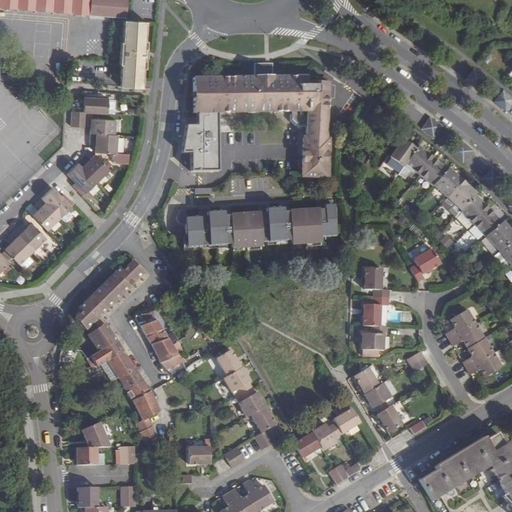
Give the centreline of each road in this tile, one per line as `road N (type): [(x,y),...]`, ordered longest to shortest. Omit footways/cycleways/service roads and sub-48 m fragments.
road 1 (tertiary): [(274,15),(364,56),(511,170)]
road 2 (tertiary): [(120,234),(158,166),(174,64),(221,12)]
road 3 (tertiary): [(511,135),(332,0)]
road 4 (residential): [(120,234),(162,277),(117,312),(155,375)]
road 5 (residential): [(325,511),(474,420)]
road 6 (tertiary): [(54,511),(35,350)]
road 7 (residential): [(474,420),(426,338),(422,297)]
road 8 (residential): [(300,511),(271,466),(256,462),(213,488),(198,488)]
